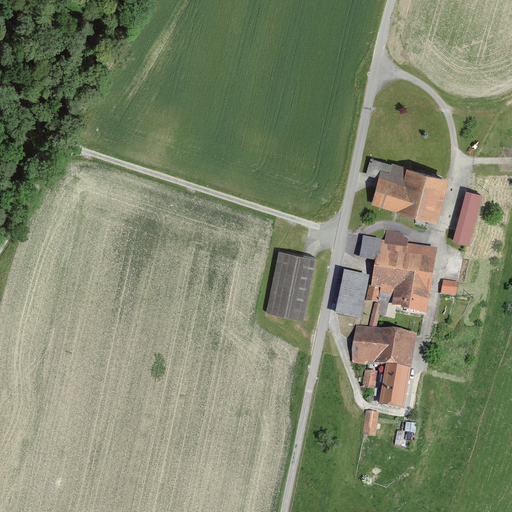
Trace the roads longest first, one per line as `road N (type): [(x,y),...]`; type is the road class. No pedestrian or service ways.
road 1 (unclassified): [(393,0),(285,511)]
road 2 (track): [(61,146),(341,236)]
road 3 (track): [(0,250),(148,0)]
